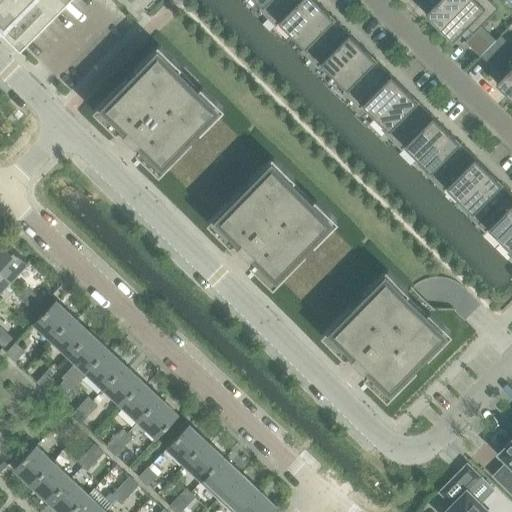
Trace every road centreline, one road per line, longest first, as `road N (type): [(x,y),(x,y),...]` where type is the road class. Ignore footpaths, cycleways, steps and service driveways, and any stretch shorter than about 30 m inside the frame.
road 1 (residential): [(61,123),(401,452),(428,447),(511,362)]
road 2 (residential): [(324,498),(0,190)]
road 3 (residential): [(511,139),(374,0)]
